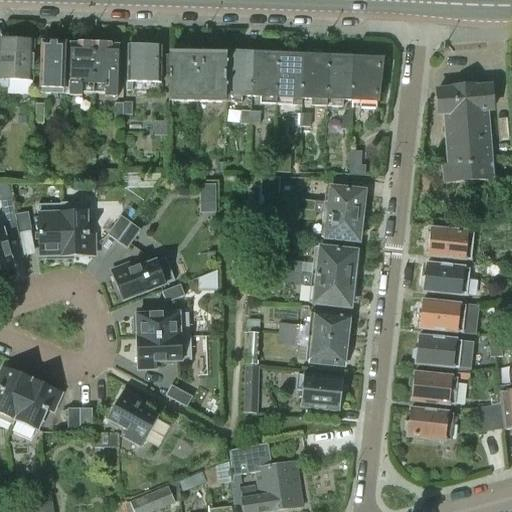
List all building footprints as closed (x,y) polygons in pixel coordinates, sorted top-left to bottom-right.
[(35,43),(0,42),(0,89),(8,89),(9,82),(33,83),(35,43)] [(40,90),(64,91),(66,43),(42,43),(40,90)] [(93,94),(94,46),(79,45),(79,46),(71,46),(70,97),(82,97),(82,94),(93,94)] [(94,46),(93,94),(105,95),(105,98),(118,98),(119,47),(111,47),(111,46),(94,46)] [(127,84),(161,85),(162,48),(128,47),(127,84)] [(227,57),(227,104),(243,104),(243,98),(252,98),(254,54),(250,54),(250,56),(241,55),(240,53),(232,52),(230,54),(227,55),(227,57)] [(254,54),(252,98),(261,99),(261,105),(276,106),(277,54),(269,54),(267,57),(257,56),(257,54),(254,54)] [(277,54),(276,106),(302,107),(302,101),(304,56),(300,56),(300,58),(291,58),(290,55),(277,54)] [(197,103),(198,56),(170,55),(169,102),(197,103)] [(198,56),(197,103),(227,104),(227,57),(198,56)] [(304,56),(302,101),(311,101),(311,107),(326,108),(328,57),(319,56),(317,59),(308,59),(308,56),(304,56)] [(328,57),(326,108),(343,109),(344,103),(352,103),(354,59),(351,59),(351,61),(342,61),(340,57),(328,57)] [(354,59),(352,103),(361,104),(361,110),(377,111),(382,63),(379,62),(378,59),(369,59),(368,62),(358,61),(358,59),(354,59)] [(437,91),(439,115),(444,115),(447,166),(442,166),(444,185),(493,181),(488,111),(492,111),(491,87),(474,88),(473,87),(454,88),(454,90),(437,91)] [(124,123),(124,103),(122,103),(122,105),(114,105),(113,123),(123,123),(124,123)] [(132,104),(124,103),(124,123),(131,123),(132,104)] [(44,126),(44,107),(36,106),(35,126),(44,126)] [(258,113),(240,112),(239,126),(259,127),(258,113)] [(311,115),(302,115),(301,128),(311,129),(311,115)] [(341,117),(341,131),(351,131),(352,117),(341,117)] [(350,153),(350,176),(364,177),(365,154),(350,153)] [(290,175),(290,157),(275,157),(275,174),(290,175)] [(330,190),(344,191),(345,183),(331,182),(330,190)] [(323,213),(361,217),(362,206),(365,205),(366,198),(363,196),(364,193),(362,193),(344,191),(330,190),(328,204),(324,204),(315,203),(315,204),(303,203),(302,211),(316,213),(316,214),(323,215),(323,213)] [(5,224),(16,222),(15,216),(12,200),(0,202),(5,224)] [(60,204),(60,205),(61,205),(62,258),(63,258),(93,258),(92,236),(89,236),(89,234),(87,234),(86,203),(60,204)] [(61,205),(60,205),(37,206),(39,258),(46,258),(46,261),(63,260),(63,258),(62,258),(61,205)] [(315,222),(316,214),(316,213),(302,211),(301,221),(315,222)] [(361,217),(323,213),(323,215),(322,224),(326,224),(325,239),(358,242),(358,240),(361,239),(362,231),(359,229),(361,217)] [(121,217),(107,236),(117,243),(130,224),(121,217)] [(16,223),(19,235),(31,233),(29,221),(23,222),(16,223)] [(130,224),(117,243),(127,250),(141,231),(130,224)] [(3,229),(0,229),(0,272),(15,268),(3,229)] [(430,230),(430,234),(427,235),(426,243),(429,244),(427,257),(471,262),(474,235),(430,230)] [(357,253),(320,249),(315,248),(312,276),(353,280),(355,269),(358,268),(359,259),(356,257),(357,253)] [(278,273),(285,274),(285,273),(302,275),(304,264),(287,262),(286,264),(280,263),(278,273)] [(133,272),(130,264),(109,272),(122,307),(165,290),(154,263),(133,272)] [(426,265),(425,277),(421,279),(421,286),(424,288),(423,293),(467,297),(470,270),(426,265)] [(217,291),(217,272),(198,280),(198,291),(217,291)] [(352,293),(353,280),(312,276),(302,275),(285,273),(285,274),(284,286),(300,288),(300,286),(310,288),(308,304),(350,309),(351,305),(354,304),(355,295),(352,293)] [(180,286),(162,293),(166,304),(185,297),(180,286)] [(479,308),(465,307),(422,302),(422,306),(418,308),(418,314),(420,317),(419,329),(475,336),(479,308)] [(307,338),(347,342),(348,330),(351,329),(351,322),(349,321),(350,317),(312,313),(312,314),(309,314),(307,338)] [(190,338),(190,337),(189,314),(133,316),(134,334),(137,334),(137,339),(137,340),(190,338)] [(249,321),(248,335),(258,335),(259,322),(249,321)] [(298,337),(299,327),(279,324),(277,335),(298,337)] [(489,346),(501,346),(500,334),(489,335),(489,346)] [(246,358),(245,367),(256,368),(258,335),(248,335),(246,358)] [(297,347),(298,337),(277,335),(276,345),(297,347)] [(192,362),(191,337),(190,337),(190,338),(137,340),(137,339),(136,339),(137,369),(157,369),(157,364),(166,364),(166,363),(192,362)] [(305,363),(310,363),(344,367),(345,363),(347,362),(348,356),(346,354),(347,342),(307,338),(305,363)] [(418,338),(417,351),(413,353),(413,358),(415,361),(415,365),(458,370),(461,342),(418,338)] [(501,359),(501,346),(489,346),(490,359),(501,359)] [(0,421),(13,427),(15,422),(14,422),(32,381),(4,368),(0,377),(0,421)] [(414,374),(413,379),(410,380),(410,387),(412,389),(411,402),(454,407),(457,379),(414,374)] [(298,376),(296,392),(303,393),(301,407),(339,411),(341,394),(344,392),(344,386),(342,383),(342,381),(304,377),(298,376)] [(14,422),(15,422),(37,432),(45,413),(47,414),(48,412),(51,413),(60,393),(32,381),(14,422)] [(166,397),(187,409),(192,398),(171,387),(166,397)] [(113,410),(107,420),(118,426),(117,427),(127,433),(125,436),(142,446),(158,419),(139,408),(140,406),(139,406),(140,403),(123,393),(113,410)] [(244,417),(257,417),(258,394),(245,393),(244,417)] [(501,406),(500,400),(499,393),(489,394),(491,407),(501,406)] [(511,398),(500,400),(501,406),(504,430),(504,432),(511,430),(511,398)] [(476,434),(504,430),(501,406),(491,407),(473,410),(476,434)] [(80,433),(80,410),(67,410),(67,433),(80,433)] [(92,410),(80,410),(80,433),(92,433),(92,410)] [(410,410),(408,424),(406,425),(405,431),(407,433),(407,437),(450,442),(453,415),(410,410)] [(263,446),(230,452),(233,478),(241,476),(256,474),(259,496),(255,497),(254,488),(241,490),(243,504),(243,511),(271,511),(302,507),(295,464),(270,468),(266,445),(263,446)] [(217,467),(203,471),(204,483),(207,482),(207,489),(219,487),(217,467)] [(196,487),(204,483),(203,471),(192,476),(196,487)] [(168,489),(175,505),(180,504),(180,502),(179,496),(179,491),(179,485),(168,489)] [(235,505),(243,504),(241,490),(241,485),(234,487),(233,487),(235,505)] [(168,489),(131,505),(133,511),(158,511),(175,505),(168,489)] [(3,511),(51,511),(50,502),(3,509),(3,511)]
